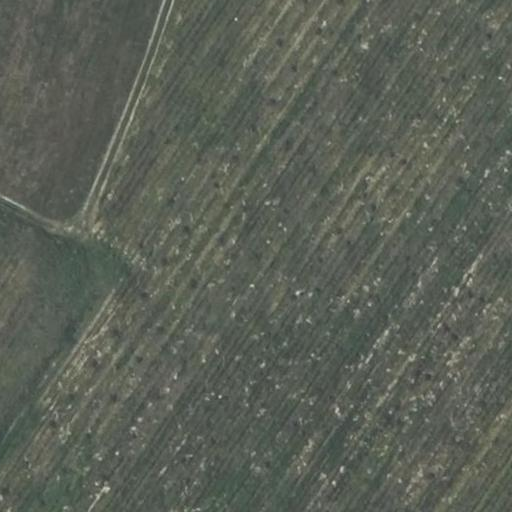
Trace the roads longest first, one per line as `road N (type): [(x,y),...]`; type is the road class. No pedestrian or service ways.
road 1 (track): [(162,0),(81,231),(55,232),(0,203)]
road 2 (track): [(0,456),(114,283),(111,257),(81,231)]
